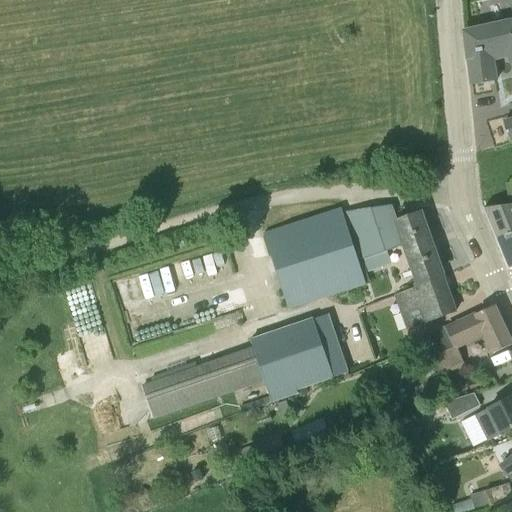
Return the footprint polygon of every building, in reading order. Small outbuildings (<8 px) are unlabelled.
[(511,64),(511,21),(465,32),(469,61),(493,59),(508,55),(510,61),(511,63),(511,64)] [(497,81),(493,59),(469,61),(472,85),(497,81)] [(511,182),(506,184),(509,198),(484,208),(496,238),(511,232),(511,182)] [(392,205),(370,208),(385,251),(406,244),(420,283),(442,274),(420,213),(398,222),(392,205)] [(343,212),(362,272),(389,263),(385,251),(370,208),(343,212)] [(365,285),(362,272),(343,212),(342,209),(264,234),(289,309),(365,285)] [(511,232),(496,238),(509,270),(511,268),(511,232)] [(416,326),(418,326),(455,312),(442,274),(420,283),(417,284),(418,288),(396,296),(404,316),(412,313),(416,326)] [(511,344),(494,306),(444,329),(454,350),(486,336),(494,353),(511,344)] [(278,331),(297,390),(336,376),(315,318),(278,331)] [(427,346),(434,360),(454,350),(444,329),(424,339),(427,346)] [(155,420),(263,382),(271,403),(299,393),(297,390),(278,331),(248,341),(251,348),(142,386),(155,420)] [(434,360),(427,346),(411,353),(420,373),(436,366),(434,360)] [(441,376),(462,367),(454,350),(434,360),(436,366),(441,376)] [(474,394),(445,403),(449,413),(453,420),(480,406),(474,394)] [(495,421),(502,434),(511,429),(511,397),(475,416),(482,428),(495,421)] [(276,403),(284,422),(293,419),(285,399),(276,403)] [(430,410),(418,416),(423,425),(434,419),(430,410)] [(243,461),(225,468),(229,478),(285,456),(277,436),(239,450),(243,461)] [(511,472),(511,457),(501,466),(508,476),(511,472)] [(511,492),(509,484),(485,492),(489,507),(502,504),(511,501),(511,492)] [(485,492),(470,496),(475,511),(489,507),(485,492)] [(511,501),(502,504),(504,511),(511,509),(511,501)]
